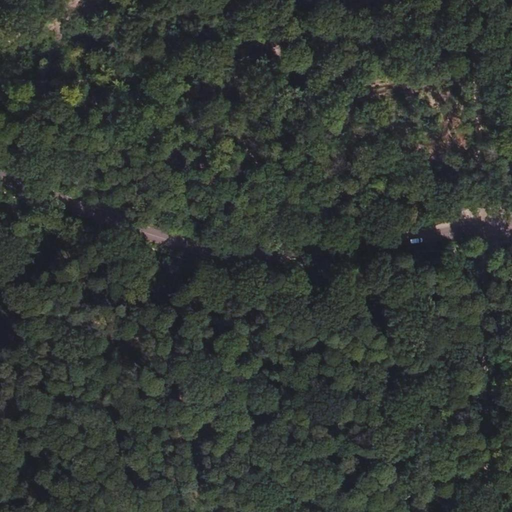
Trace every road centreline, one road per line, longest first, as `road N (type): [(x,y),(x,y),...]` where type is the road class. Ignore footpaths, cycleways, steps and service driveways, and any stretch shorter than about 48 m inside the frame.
road 1 (unclassified): [(511,227),(232,256),(186,249),(0,173)]
road 2 (track): [(482,231),(475,0)]
